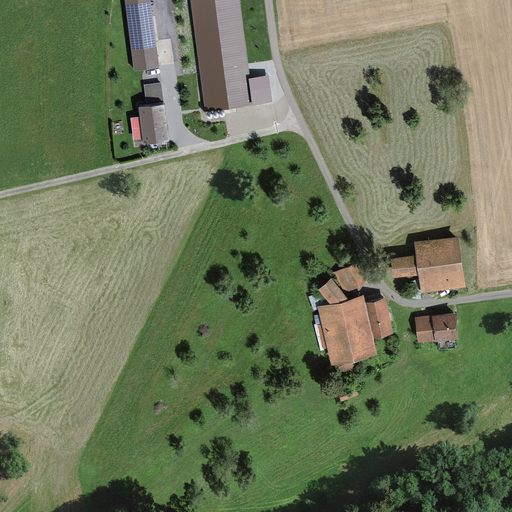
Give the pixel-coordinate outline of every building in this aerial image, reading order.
[(149,0),(125,0),(134,67),(157,64),(149,0)] [(194,0),(208,106),(251,101),(237,0),(194,0)] [(166,117),(162,83),(144,85),(147,102),(137,104),(138,115),(133,116),(136,137),(143,137),(143,141),(169,138),(166,117)] [(456,237),(417,243),(418,254),(392,257),(394,272),(420,268),(423,289),(462,284),(456,237)] [(357,260),(336,271),(346,291),(367,280),(357,260)] [(371,333),(392,328),(386,302),(384,295),(364,300),(363,294),(348,297),(330,275),(320,284),(335,301),(322,304),(335,356),(374,347),(371,333)] [(456,321),(455,311),(416,318),(420,339),(458,333),(456,321)] [(355,392),(352,384),(338,389),(341,397),(355,392)]
